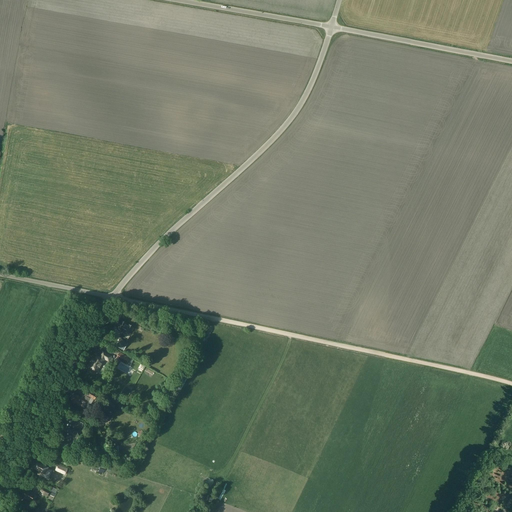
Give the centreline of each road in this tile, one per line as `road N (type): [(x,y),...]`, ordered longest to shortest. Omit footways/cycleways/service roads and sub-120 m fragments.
road 1 (track): [(511,382),(111,297)]
road 2 (unclassified): [(111,297),(282,128),(300,105),(331,27)]
road 3 (unclassified): [(0,506),(111,297)]
road 4 (unclassified): [(511,61),(331,27)]
road 5 (unclassified): [(331,27),(173,0)]
